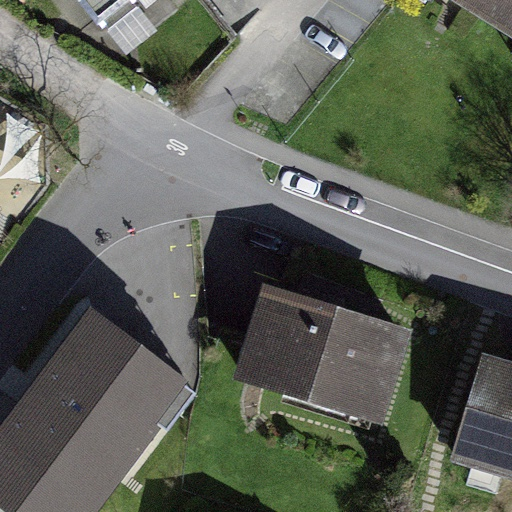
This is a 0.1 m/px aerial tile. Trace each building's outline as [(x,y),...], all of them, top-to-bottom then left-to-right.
[(74,0),(97,29),(133,0),(74,0)] [(511,0),(435,0),(511,47),(511,0)] [(283,296),(250,390),(371,432),(404,337),(283,296)] [(0,436),(0,506),(8,511),(94,511),(188,386),(91,314),(0,436)] [(457,475),(511,491),(511,368),(490,362),(457,475)]
